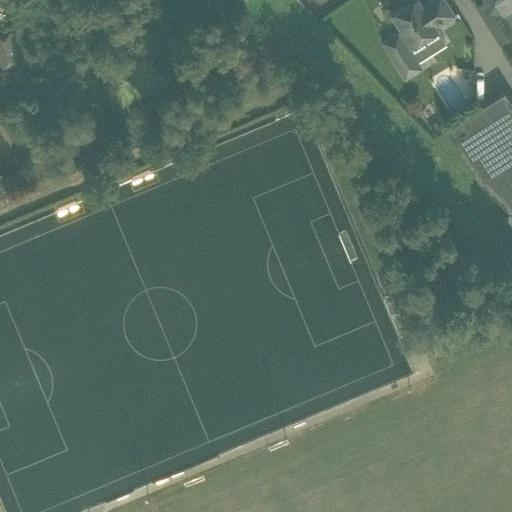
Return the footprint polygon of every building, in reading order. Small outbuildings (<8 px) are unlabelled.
[(397,32),(381,42),(404,80),(422,69),(418,62),(410,49),(437,31),(435,27),(454,15),(444,0),(429,0),(413,10),(409,4),(391,15),(400,30),(397,32)] [(511,0),(484,0),(475,6),(498,43),(511,34),(511,32),(510,30),(511,28),(511,0)] [(11,29),(0,32),(0,66),(1,69),(20,63),(18,56),(22,55),(15,32),(12,33),(11,29)] [(22,68),(12,70),(16,82),(25,79),(22,68)] [(456,146),(478,182),(509,213),(511,210),(511,104),(504,92),(445,129),(456,146)]
